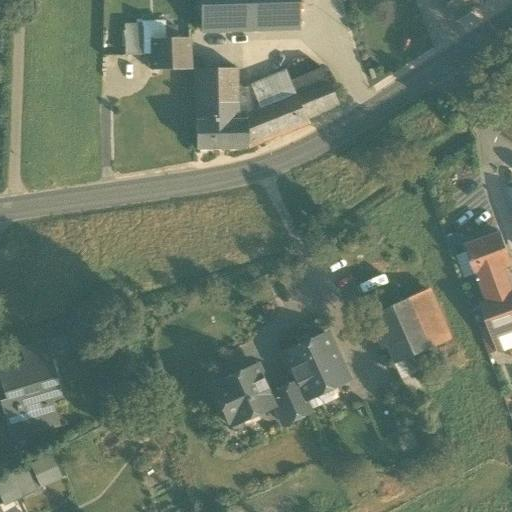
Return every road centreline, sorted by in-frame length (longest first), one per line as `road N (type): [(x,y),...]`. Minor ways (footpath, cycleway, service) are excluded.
road 1 (secondary): [(4,209),(230,176),(280,161),(444,65)]
road 2 (track): [(19,0),(13,183),(4,209)]
road 3 (unknown): [(258,168),(314,288)]
